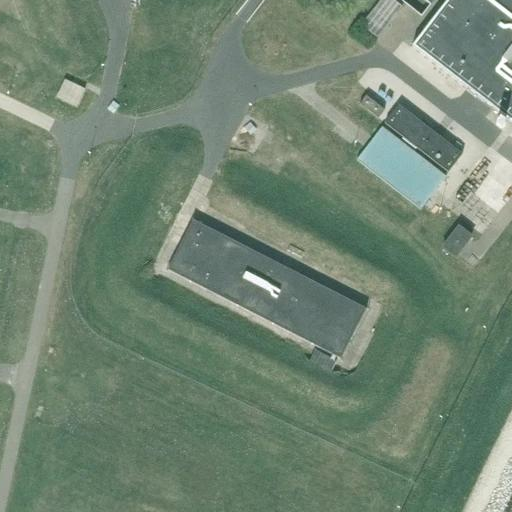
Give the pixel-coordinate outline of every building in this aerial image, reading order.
[(391,0),(382,0),(361,26),(378,39),(403,9),(391,0)] [(511,0),(449,0),(428,28),(413,47),(480,99),(511,123),(511,0)] [(85,91),(64,81),(56,99),(76,108),(85,91)] [(263,89),(254,93),(257,100),(266,95),(263,89)] [(360,105),(378,120),(385,111),(366,97),(360,105)] [(462,156),(433,133),(399,106),(385,125),(448,174),(462,156)] [(504,124),(499,120),(495,125),(500,129),(504,124)] [(433,193),(446,177),(383,128),(379,132),(376,136),(374,139),(369,145),(365,150),(360,156),(356,161),(420,210),(424,206),(433,193)] [(367,310),(259,255),(193,221),(180,247),(168,271),(341,360),(367,310)] [(452,236),(449,240),(442,249),(455,259),(458,256),(463,249),(469,241),(471,238),(458,228),(452,236)] [(287,251),(301,259),(304,253),(290,246),(287,251)] [(336,363),(336,362),(315,351),(310,362),(331,373),(332,371),(334,367),(336,363)]
